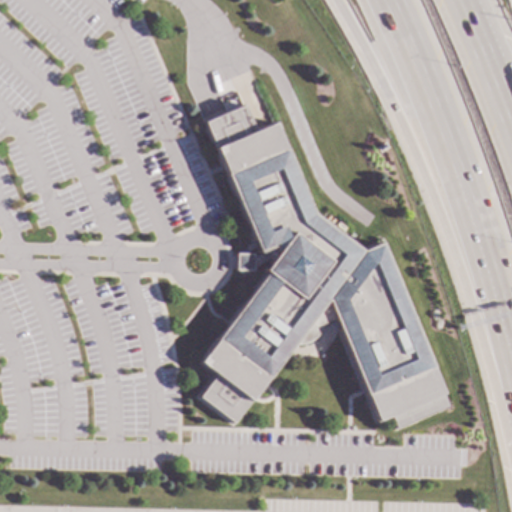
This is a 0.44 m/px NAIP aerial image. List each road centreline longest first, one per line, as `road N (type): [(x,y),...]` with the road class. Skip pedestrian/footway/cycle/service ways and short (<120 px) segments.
road 1 (motorway): [(330,0),(404,136),(511,401)]
road 2 (motorway): [(387,0),(456,166),(511,354)]
road 3 (motorway): [(511,125),(458,0)]
